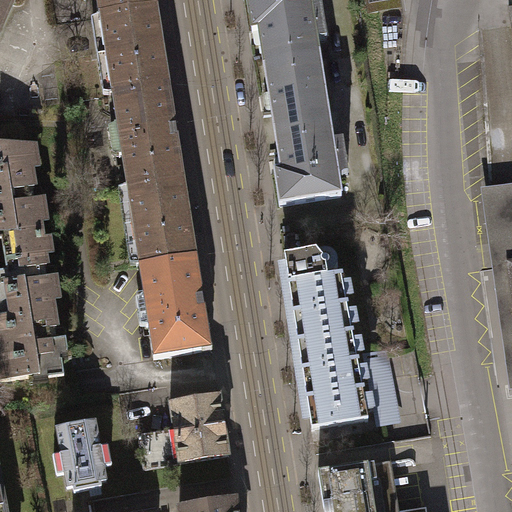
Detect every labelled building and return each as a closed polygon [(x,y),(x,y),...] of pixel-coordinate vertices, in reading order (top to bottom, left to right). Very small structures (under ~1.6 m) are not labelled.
[(0,0),(0,26),(12,0),(0,0)] [(91,0),(94,19),(155,9),(153,0),(91,0)] [(260,42),(264,70),(319,62),(316,42),(325,41),(320,7),(310,9),(308,0),(247,0),(252,32),(255,31),(257,43),(260,42)] [(367,0),(369,13),(400,8),(399,0),(367,0)] [(104,50),(111,97),(168,87),(155,9),(94,19),(100,51),(104,50)] [(270,108),(274,134),(329,126),(319,62),(264,70),(268,92),(263,93),(266,108),(270,108)] [(111,97),(126,189),(183,180),(168,87),(111,97)] [(331,143),(329,126),(274,134),(277,157),(275,158),(277,175),(275,175),(279,206),(341,196),(338,177),(347,175),(342,141),(331,143)] [(0,240),(39,234),(37,212),(46,212),(43,198),(35,198),(29,159),(37,157),(35,145),(0,143),(0,240)] [(126,189),(139,267),(196,258),(183,180),(126,189)] [(511,184),(481,189),(510,391),(511,390),(511,297),(506,256),(511,255),(511,184)] [(47,278),(39,234),(0,240),(0,317),(53,309),(50,290),(58,288),(56,278),(47,278)] [(319,249),(287,254),(315,429),(371,422),(369,413),(373,412),(377,411),(374,396),(370,396),(366,397),(364,384),(368,384),(372,383),(369,367),(365,367),(361,368),(358,356),(362,355),(367,354),(364,338),(356,340),(353,326),(362,324),(359,309),(350,311),(348,299),(356,297),(353,281),(345,283),(344,274),(330,275),(334,272),(337,269),(338,266),(339,264),(340,261),(339,258),(338,255),(336,253),(334,251),(331,250),(328,249),(326,249),(323,249),(320,250),(319,249)] [(139,267),(154,358),(211,349),(196,258),(139,267)] [(58,339),(53,309),(0,317),(0,381),(47,374),(47,378),(64,375),(60,352),(67,351),(65,337),(58,339)] [(367,354),(362,355),(365,367),(369,367),(372,383),(368,384),(370,396),(374,396),(377,411),(373,412),(377,429),(403,424),(388,350),(367,354)] [(170,403),(174,431),(179,463),(228,455),(219,396),(170,403)] [(93,422),(56,428),(60,454),(52,455),(55,476),(64,475),(66,489),(105,482),(102,467),(111,466),(107,446),(97,448),(93,422)] [(143,468),(179,463),(174,431),(138,437),(143,468)] [(399,511),(392,463),(319,474),(324,511),(399,511)] [(234,511),(233,498),(178,506),(179,511),(234,511)]
